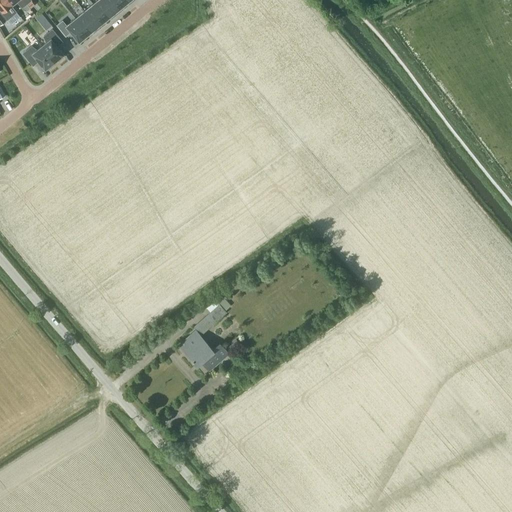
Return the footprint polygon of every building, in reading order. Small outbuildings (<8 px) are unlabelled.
[(0,0),(0,10),(7,19),(17,11),(11,5),(6,0),(0,0)] [(26,3),(26,4),(23,0),(6,0),(11,5),(16,0),(22,7),(23,6),(26,11),(30,8),(26,3)] [(105,19),(106,20),(115,12),(114,12),(104,0),(95,0),(92,3),(105,19)] [(115,12),(123,5),(119,0),(104,0),(114,12),(115,12)] [(83,10),(84,10),(96,26),(97,27),(106,20),(105,19),(92,3),(83,10)] [(97,27),(96,26),(84,10),(83,10),(74,17),(75,18),(88,33),(88,34),(97,27)] [(41,12),(35,17),(38,20),(44,16),(41,12)] [(88,34),(88,33),(75,18),(74,17),(66,24),(62,20),(56,25),(65,36),(70,32),(78,42),(88,34)] [(41,46),(55,63),(62,57),(61,55),(63,54),(55,44),(60,40),(52,29),(43,36),(46,42),(41,46)] [(48,69),(55,63),(41,46),(36,50),(31,46),(23,53),(31,63),(36,59),(44,69),(46,67),(48,69)] [(206,307),(209,311),(219,303),(216,300),(206,307)] [(226,312),(219,303),(193,325),(201,334),(226,312)] [(187,354),(196,365),(203,358),(211,368),(228,353),(220,343),(212,349),(204,339),(200,342),(192,333),(182,342),(189,351),(187,354)] [(236,339),(227,348),(230,351),(239,342),(236,339)]
